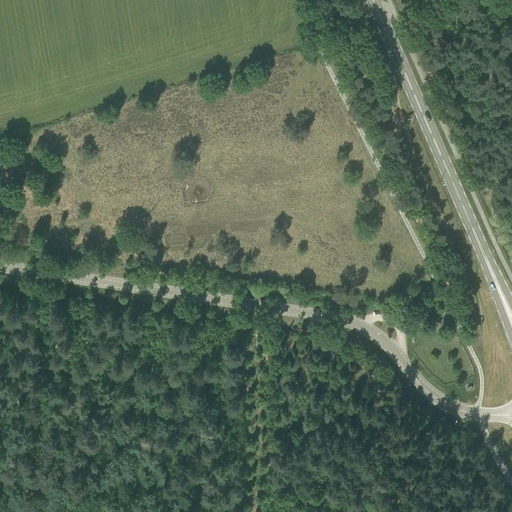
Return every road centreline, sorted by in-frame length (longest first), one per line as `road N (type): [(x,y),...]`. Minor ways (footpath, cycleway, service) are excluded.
road 1 (unclassified): [(511,416),(451,407),(370,330),(343,319),(0,267)]
road 2 (primary): [(511,320),(373,0)]
road 3 (track): [(254,511),(254,305)]
